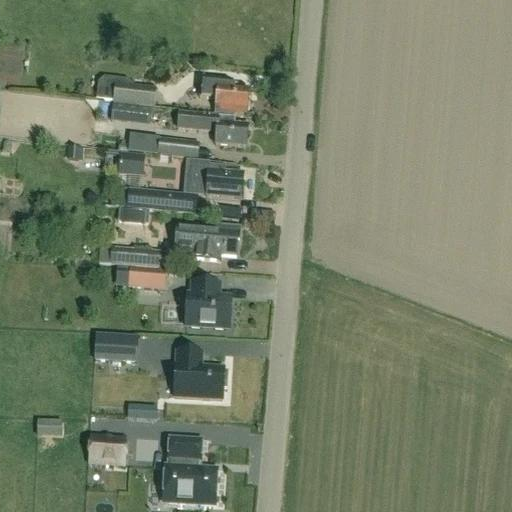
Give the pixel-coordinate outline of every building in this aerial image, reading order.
[(201,84),(199,100),(216,102),(215,117),(235,119),(235,115),(246,116),(246,113),(249,111),(249,106),(247,105),(248,92),(236,91),(236,87),(201,84)] [(98,97),(98,102),(154,109),(156,91),(115,87),(114,98),(114,99),(98,97)] [(154,109),(98,102),(98,104),(112,106),(110,125),(150,129),(152,110),(154,110),(154,109)] [(178,131),(198,132),(217,134),(215,147),(246,150),(247,132),(233,131),(233,127),(218,126),(219,123),(179,119),(178,131)] [(199,146),(158,141),(158,142),(156,157),(161,158),(197,163),(199,146)] [(129,143),(128,154),(144,155),(144,144),(129,143)] [(69,149),(68,161),(78,162),(79,150),(69,149)] [(143,156),(120,154),(118,175),(142,177),(143,156)] [(99,181),(100,158),(81,158),(80,181),(99,181)] [(186,163),(183,196),(207,198),(241,201),(244,177),(224,175),(224,170),(209,169),(210,165),(186,163)] [(140,202),(139,212),(195,217),(197,200),(153,196),(152,201),(143,200),(140,202)] [(128,201),(116,200),(116,209),(115,209),(115,210),(127,211),(128,201)] [(198,228),(177,226),(174,256),(192,258),(192,261),(219,264),(220,258),(235,260),(237,242),(239,241),(240,231),(215,228),(215,235),(197,233),(198,228)] [(110,267),(160,272),(161,255),(112,251),(110,267)] [(164,294),(165,276),(130,273),(128,291),(164,294)] [(186,297),(184,329),(228,332),(230,300),(218,299),(219,287),(191,285),(190,297),(186,297)] [(96,338),(95,363),(136,365),(137,340),(96,338)] [(222,371),(223,368),(200,367),(201,354),(175,353),(174,398),(220,401),(221,387),(224,388),(225,372),(222,371)] [(156,409),(128,408),(127,422),(155,423),(156,409)] [(37,440),(61,440),(61,424),(37,423),(37,440)] [(127,441),(90,438),(88,469),(125,471),(127,441)] [(212,507),(214,471),(196,471),(196,462),(198,462),(200,443),(168,441),(166,468),(164,469),(163,487),(162,504),(212,507)]
